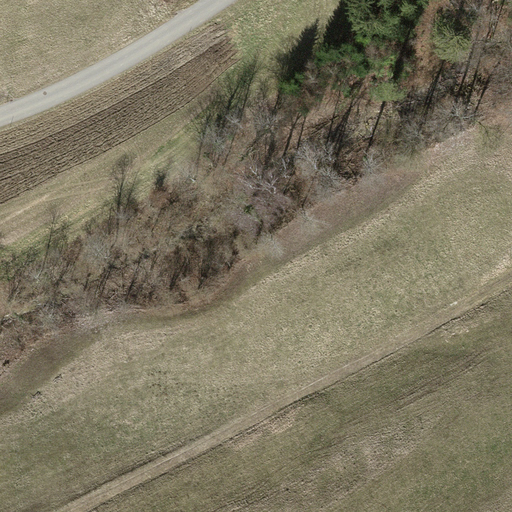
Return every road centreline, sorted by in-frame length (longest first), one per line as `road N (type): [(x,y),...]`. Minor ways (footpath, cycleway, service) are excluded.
road 1 (track): [(511,275),(66,511)]
road 2 (unclassified): [(0,112),(87,78),(213,0)]
